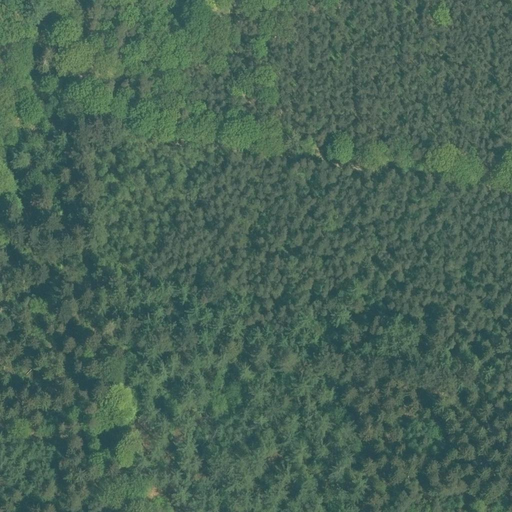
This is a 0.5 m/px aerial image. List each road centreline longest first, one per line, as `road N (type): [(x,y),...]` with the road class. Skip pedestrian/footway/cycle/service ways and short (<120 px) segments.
road 1 (track): [(0,208),(65,128),(511,194)]
road 2 (track): [(124,511),(89,285),(48,147)]
road 3 (track): [(45,0),(65,128)]
